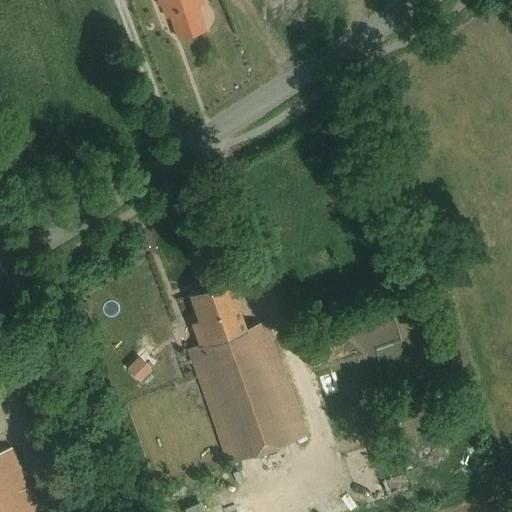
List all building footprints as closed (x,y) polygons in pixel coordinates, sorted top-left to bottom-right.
[(206,0),(162,0),(168,14),(172,13),(199,3),(206,0)] [(199,3),(172,13),(181,37),(208,27),(199,3)] [(194,319),(202,343),(248,327),(231,277),(191,290),(200,317),(194,319)] [(202,343),(191,347),(230,459),(309,432),(270,320),(248,327),(202,343)] [(0,511),(44,511),(18,440),(0,447),(0,511)]
